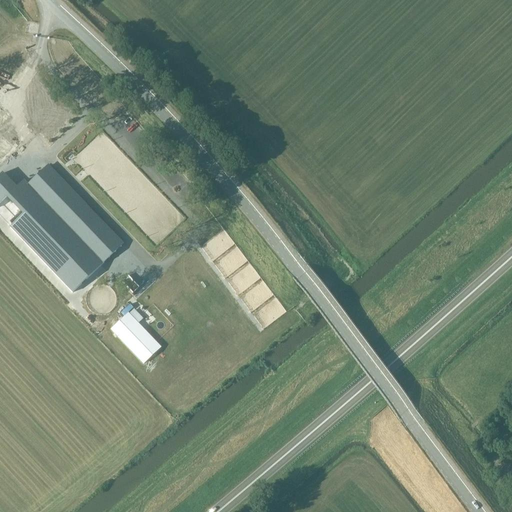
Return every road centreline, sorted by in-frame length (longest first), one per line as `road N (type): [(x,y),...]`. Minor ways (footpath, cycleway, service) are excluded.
road 1 (tertiary): [(475,511),(234,193),(45,0)]
road 2 (trunk): [(216,511),(511,252)]
road 3 (unknown): [(94,109),(3,199)]
road 4 (unknown): [(52,7),(40,44),(94,109)]
